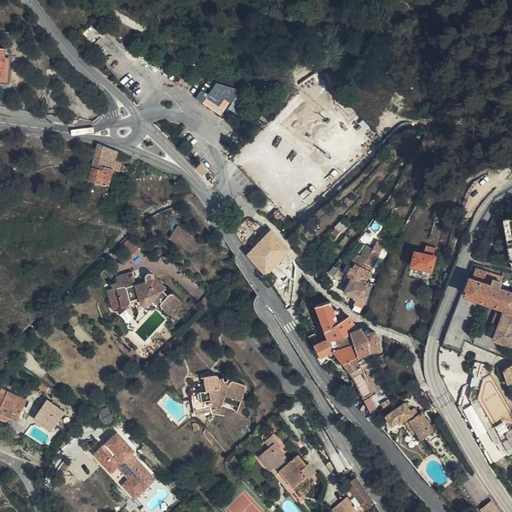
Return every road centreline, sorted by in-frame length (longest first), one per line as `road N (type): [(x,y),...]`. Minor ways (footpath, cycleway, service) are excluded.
road 1 (unclassified): [(511,185),(480,220),(431,360),(444,399),(511,509)]
road 2 (unclassified): [(444,511),(322,373),(269,294)]
road 3 (residential): [(269,294),(264,311),(391,511)]
road 4 (unclassified): [(269,294),(184,168)]
